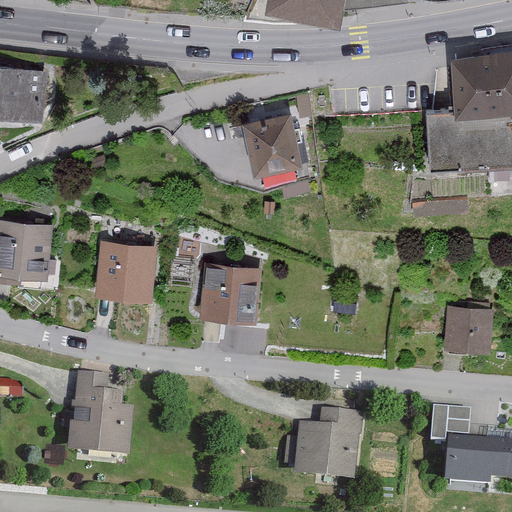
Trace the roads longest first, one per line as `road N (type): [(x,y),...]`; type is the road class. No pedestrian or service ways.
road 1 (residential): [(0,320),(112,349),(511,384)]
road 2 (residential): [(316,47),(274,85),(177,103),(0,167)]
road 3 (secondary): [(13,24),(182,44),(316,47)]
road 4 (secondary): [(316,47),(511,18)]
